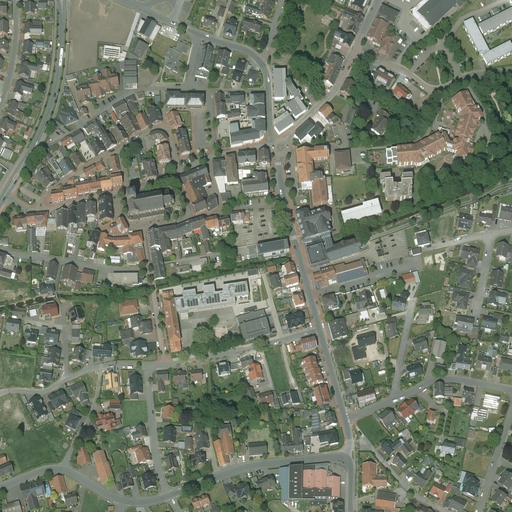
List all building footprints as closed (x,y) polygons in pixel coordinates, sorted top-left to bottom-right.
[(261,0),(259,0),(256,0),(256,2),(258,2),(258,4),(262,6),(261,8),(269,11),(272,3),(261,0)] [(351,0),(348,7),(362,13),(368,0),(351,0)] [(423,0),(422,1),(409,14),(427,32),(432,27),(457,5),(460,8),(467,2),(465,0),(423,0)] [(35,5),(25,5),(25,15),(33,15),(33,11),(35,11),(35,5)] [(249,8),(246,7),(244,15),(251,17),(252,14),(247,13),(249,8)] [(398,15),(381,7),(378,14),(378,15),(387,19),(385,22),(390,24),(393,25),(398,15)] [(269,11),(261,8),(260,11),(249,8),(247,13),(252,14),(258,16),(267,19),(269,11)] [(354,15),(345,10),(342,17),(351,21),(354,15)] [(505,13),(476,28),(477,30),(479,29),(483,36),(487,34),(486,33),(489,32),(489,33),(493,31),(492,30),(495,28),(495,30),(499,28),(498,27),(501,25),(502,27),(505,25),(505,23),(507,22),(508,23),(511,22),(511,20),(511,19),(511,12),(511,10),(505,13)] [(351,21),(347,31),(356,36),(364,19),(354,15),(351,21)] [(378,15),(366,39),(373,42),(372,44),(380,48),(382,44),(380,43),(386,32),(390,24),(385,22),(387,19),(378,15)] [(217,23),(206,18),(202,27),(207,29),(208,28),(214,31),(217,23)] [(476,28),(472,20),(464,24),(464,25),(463,26),(464,25),(466,28),(464,29),(467,33),(468,33),(469,35),(468,36),(470,40),(471,39),(473,41),(471,42),(473,46),(475,45),(476,48),(474,48),(476,52),(478,51),(481,57),(480,57),(479,56),(480,57),(479,58),(479,59),(480,60),(481,60),(481,61),(482,61),(481,59),(483,59),(487,66),(491,64),(490,63),(493,62),(493,63),(497,61),(496,60),(499,59),(500,60),(503,58),(503,57),(505,55),(506,57),(510,55),(509,53),(511,51),(511,48),(509,43),(489,54),(488,52),(477,30),(476,28)] [(147,21),(145,24),(141,22),(136,34),(153,43),(161,29),(147,21)] [(245,22),(244,22),(242,29),(241,32),(247,33),(247,31),(249,23),(245,22)] [(261,26),(250,22),(249,23),(247,31),(259,34),(261,26)] [(32,25),(25,25),(25,30),(24,35),(29,35),(41,36),(41,30),(33,30),(33,25),(32,25)] [(227,25),(226,25),(224,35),(234,37),(237,28),(231,27),(227,25)] [(344,36),(336,32),(334,38),(341,41),(344,36)] [(395,38),(385,34),(380,43),(382,44),(378,52),(385,55),(388,54),(395,38)] [(354,41),(344,36),(341,41),(340,45),(350,50),(354,41)] [(148,47),(137,41),(130,54),(141,60),(148,47)] [(173,51),(170,49),(165,58),(168,60),(165,67),(177,74),(182,65),(177,62),(182,53),(186,56),(190,49),(180,43),(176,50),(175,49),(173,49),(173,51)] [(32,45),(24,44),(23,49),(22,54),(31,55),(32,45)] [(120,48),(104,46),(103,59),(107,60),(108,57),(118,58),(120,48)] [(212,49),(204,48),(201,62),(209,64),(212,49)] [(229,55),(219,53),(216,66),(223,68),(225,69),(226,66),(229,55)] [(341,58),(332,54),(327,65),(330,66),(339,70),(342,64),(341,62),(342,59),(341,58)] [(239,61),(235,71),(243,73),(244,70),(246,63),(243,62),(243,63),(239,61)] [(136,62),(124,63),(125,90),(137,89),(136,67),(136,62)] [(209,64),(201,62),(199,70),(208,72),(210,64),(209,64)] [(31,66),(21,64),(20,72),(19,76),(21,76),(29,78),(30,78),(31,72),(37,73),(38,69),(42,70),(43,66),(36,64),(35,67),(31,67),(31,66)] [(226,66),(225,69),(223,68),(222,72),(222,71),(221,75),(227,77),(230,67),(226,66)] [(339,70),(330,66),(325,78),(322,83),(332,87),(340,71),(339,70)] [(105,74),(102,75),(103,78),(101,78),(101,77),(98,78),(97,76),(93,77),(94,82),(88,83),(89,87),(90,94),(96,93),(97,98),(102,98),(101,95),(104,95),(103,91),(105,90),(106,92),(109,92),(109,94),(114,93),(113,88),(119,87),(116,75),(111,76),(109,71),(105,72),(105,74)] [(243,73),(235,71),(232,80),(237,82),(239,83),(241,76),(243,73)] [(258,74),(249,71),(248,75),(246,83),(254,86),(258,74)] [(274,101),(286,101),(286,89),(287,89),(287,85),(286,85),(285,73),(273,73),(274,101)] [(74,74),(66,77),(67,82),(76,80),(74,74)] [(356,85),(345,80),(339,92),(350,97),(356,85)] [(26,86),(17,83),(13,94),(14,94),(22,97),(23,92),(31,95),(33,89),(26,86)] [(89,87),(81,88),(81,87),(76,88),(78,101),(81,100),(82,104),(89,103),(88,99),(91,98),(90,94),(89,87)] [(412,96),(399,87),(393,94),(404,102),(407,99),(409,100),(412,96)] [(291,116),(289,117),(290,119),(292,118),(295,122),(307,113),(300,103),(302,102),(298,96),(299,95),(298,94),(297,95),(292,88),(287,91),(291,98),(290,99),(291,101),(293,100),(295,102),(287,108),(289,111),(288,112),(291,116)] [(467,93),(452,100),(460,116),(460,120),(455,137),(459,138),(469,142),(471,142),(478,120),(480,120),(481,116),(479,113),(477,113),(467,93)] [(183,97),(179,97),(179,95),(178,95),(175,95),(175,94),(174,95),(171,95),(171,94),(171,95),(170,95),(167,95),(167,94),(166,94),(166,95),(167,96),(167,98),(166,99),(166,102),(166,103),(167,103),(167,106),(166,106),(166,107),(167,107),(167,106),(170,106),(170,107),(171,107),(171,106),(174,106),(174,107),(175,107),(175,106),(178,106),(178,107),(179,107),(182,107),(183,107),(186,107),(186,109),(187,109),(187,108),(187,107),(190,108),(190,109),(191,109),(191,108),(192,108),(194,108),(195,108),(195,109),(195,108),(198,108),(198,109),(199,109),(199,108),(202,108),(203,109),(203,108),(204,108),(203,108),(202,107),(202,105),(203,104),(203,99),(203,98),(203,99),(200,98),(200,97),(199,97),(198,98),(196,98),(195,97),(194,98),(192,98),(191,97),(190,98),(188,98),(187,97),(186,98),(184,98),(183,97),(183,96),(183,97)] [(224,95),(215,95),(215,104),(217,104),(217,105),(224,105),(224,95)] [(243,95),(230,95),(230,98),(230,104),(231,104),(243,104),(243,95)] [(133,97),(125,100),(132,114),(137,111),(132,104),(135,102),(133,97)] [(249,98),(250,108),(264,107),(264,97),(249,98)] [(429,98),(424,104),(427,107),(432,101),(429,98)] [(18,106),(11,102),(6,115),(15,119),(20,121),(23,114),(16,111),(18,106)] [(69,104),(71,108),(72,107),(74,111),(78,110),(74,102),(69,104)] [(123,102),(112,108),(117,117),(126,112),(129,110),(129,109),(127,110),(123,102)] [(217,105),(216,106),(217,119),(225,117),(224,105),(217,105)] [(60,116),(65,127),(78,121),(74,111),(72,107),(71,108),(62,112),(63,115),(60,116)] [(325,108),(318,114),(318,115),(325,121),(331,115),(332,113),(325,107),(325,108)] [(157,108),(146,111),(151,126),(161,123),(157,108)] [(355,112),(349,108),(344,124),(350,127),(355,112)] [(85,109),(79,112),(81,117),(88,114),(85,109)] [(247,110),(247,121),(265,121),(264,109),(247,110)] [(292,124),(285,114),(284,111),(278,115),(279,118),(276,120),(280,125),(279,126),(277,123),(274,125),(274,129),(279,136),(293,126),(292,124)] [(390,118),(380,111),(377,116),(379,118),(386,123),(390,118)] [(119,121),(114,113),(111,115),(116,123),(119,121)] [(177,113),(166,117),(171,130),(182,127),(177,113)] [(128,117),(120,122),(130,138),(140,131),(132,115),(128,117)] [(144,115),(135,119),(141,131),(150,126),(144,115)] [(334,119),(331,115),(325,121),(329,125),(331,123),(333,125),(341,122),(336,117),(334,119)] [(101,116),(90,123),(95,130),(101,140),(107,137),(101,127),(105,123),(103,119),(101,116)] [(379,118),(370,130),(380,138),(389,125),(386,123),(379,118)] [(3,121),(2,120),(1,124),(0,127),(0,130),(3,132),(2,134),(5,136),(8,130),(13,132),(16,126),(13,125),(3,121)] [(61,125),(54,121),(52,126),(58,130),(61,125)] [(90,123),(83,129),(88,135),(95,130),(90,123)] [(265,123),(251,124),(251,132),(265,132),(265,123)] [(308,125),(294,138),(300,144),(314,131),(308,125)] [(239,126),(229,128),(230,137),(241,134),(239,126)] [(30,138),(33,129),(28,127),(24,136),(30,138)] [(121,128),(118,130),(117,128),(114,129),(115,131),(111,133),(118,144),(128,139),(121,128)] [(449,131),(440,128),(439,129),(437,136),(438,135),(440,138),(444,136),(447,140),(449,131)] [(84,139),(80,131),(69,137),(72,142),(74,145),(84,139)] [(185,132),(175,134),(176,138),(177,138),(178,143),(187,141),(185,132)] [(251,132),(241,134),(243,145),(253,143),(253,142),(251,132)] [(265,132),(251,132),(253,142),(253,143),(260,142),(259,141),(260,141),(262,141),(263,140),(263,139),(264,138),(264,137),(264,135),(265,135),(265,132)] [(160,134),(159,134),(157,133),(156,134),(153,134),(149,136),(152,143),(154,142),(155,144),(160,143),(167,141),(166,140),(166,139),(166,138),(165,137),(164,136),(163,136),(163,135),(162,135),(161,134),(160,134)] [(241,134),(230,137),(231,149),(243,147),(241,134)] [(107,137),(101,140),(107,151),(116,146),(114,142),(114,141),(113,139),(112,139),(110,135),(107,137)] [(437,136),(415,148),(396,150),(396,151),(385,152),(387,166),(397,165),(397,166),(415,165),(416,167),(420,166),(423,164),(423,162),(446,151),(440,138),(438,135),(437,136)] [(152,143),(149,136),(144,139),(148,150),(155,147),(155,144),(154,142),(152,143)] [(444,136),(440,138),(446,151),(454,153),(455,156),(452,157),(456,165),(465,160),(463,158),(466,157),(467,154),(472,155),(474,148),(471,148),(472,145),(469,144),(469,142),(459,138),(458,143),(457,144),(457,142),(453,144),(454,146),(453,146),(449,144),(447,140),(444,136)] [(69,137),(60,142),(63,148),(66,146),(68,150),(76,146),(74,145),(72,142),(69,137)] [(99,141),(95,143),(95,142),(90,145),(97,156),(105,152),(99,141)] [(187,141),(178,143),(181,156),(190,154),(187,141)] [(142,164),(137,143),(134,144),(136,153),(137,156),(140,170),(142,182),(145,181),(142,164)] [(167,147),(156,149),(158,164),(170,162),(167,147)] [(10,152),(1,148),(0,149),(0,157),(6,161),(10,152)] [(68,159),(61,148),(58,149),(65,161),(64,160),(67,158),(68,160),(68,159)] [(310,152),(296,153),(299,187),(300,187),(300,191),(312,189),(313,206),(320,206),(320,205),(327,205),(327,203),(325,188),(324,181),(324,180),(322,180),(321,177),(313,178),(312,170),(312,165),(311,162),(328,160),(327,149),(323,150),(323,151),(310,152)] [(46,151),(42,155),(48,162),(52,158),(46,151)] [(84,164),(77,152),(74,153),(75,156),(71,158),(77,168),(84,164)] [(268,152),(257,154),(258,154),(259,168),(266,168),(270,168),(269,156),(268,152)] [(254,153),(237,156),(238,167),(255,165),(254,153)] [(348,153),(334,154),(336,173),(350,171),(348,153)] [(117,157),(110,158),(113,173),(120,172),(117,157)] [(234,157),(225,159),(225,160),(225,167),(225,169),(226,169),(226,173),(225,173),(225,175),(226,175),(227,177),(227,186),(238,185),(236,167),(235,167),(234,157)] [(68,160),(67,158),(64,160),(65,161),(59,164),(65,176),(74,171),(68,160)] [(221,161),(217,162),(217,163),(212,163),(214,179),(215,179),(224,178),(227,177),(226,175),(225,175),(225,173),(226,173),(226,169),(225,169),(225,167),(225,160),(221,161)] [(62,173),(55,162),(52,164),(58,175),(62,173)] [(153,162),(142,164),(145,181),(157,179),(153,162)] [(42,163),(38,166),(33,171),(36,174),(41,170),(43,173),(44,172),(45,172),(47,170),(48,169),(42,163)] [(101,163),(94,167),(98,173),(104,169),(101,163)] [(204,168),(195,172),(199,181),(208,177),(204,168)] [(91,169),(84,173),(87,179),(92,178),(94,176),(95,174),(91,169)] [(45,172),(44,172),(43,173),(37,178),(46,189),(54,183),(49,177),(45,172)] [(195,172),(179,178),(184,188),(184,187),(193,183),(199,181),(195,172)] [(254,182),(241,184),(243,198),(263,196),(263,195),(268,195),(266,176),(260,176),(260,177),(257,177),(258,175),(252,175),(252,180),(254,180),(254,182)] [(120,176),(110,178),(110,179),(112,188),(122,186),(120,176)] [(401,188),(392,189),(392,183),(390,183),(389,177),(379,178),(380,182),(381,182),(382,190),(384,190),(385,199),(386,199),(387,202),(396,201),(396,202),(408,201),(408,199),(411,199),(410,190),(411,190),(410,181),(412,181),(411,176),(401,177),(402,184),(400,184),(401,188)] [(208,177),(199,181),(202,188),(207,186),(211,184),(208,177)] [(95,181),(92,182),(92,178),(87,179),(88,184),(90,193),(101,191),(99,182),(99,181),(99,178),(96,178),(95,181)] [(224,178),(215,179),(222,203),(225,203),(231,202),(230,193),(223,194),(222,189),(225,188),(224,178)] [(99,181),(99,182),(101,191),(112,189),(112,188),(110,179),(99,181)] [(193,183),(184,187),(192,205),(201,201),(193,183)] [(72,188),(62,190),(62,192),(64,200),(77,198),(77,196),(76,187),(75,186),(75,184),(72,184),(72,188)] [(79,185),(75,186),(76,187),(77,196),(90,193),(88,184),(79,185)] [(164,192),(163,192),(164,192),(160,193),(159,192),(159,193),(159,195),(155,195),(154,194),(153,194),(154,196),(149,197),(148,195),(147,196),(147,197),(142,198),(142,197),(141,197),(141,198),(135,199),(134,195),(126,197),(130,217),(128,218),(128,220),(129,221),(131,221),(163,215),(164,217),(171,216),(169,209),(170,208),(171,208),(170,207),(171,207),(171,206),(172,203),(174,203),(173,203),(172,199),(173,199),(173,198),(172,199),(169,197),(169,196),(168,192),(169,191),(168,191),(168,192),(164,192)] [(57,193),(50,195),(52,204),(64,202),(64,200),(62,192),(57,193)] [(214,196),(207,200),(206,199),(202,200),(207,210),(208,213),(218,207),(214,196)] [(110,200),(98,201),(100,222),(112,221),(110,200)] [(192,205),(191,205),(195,215),(207,210),(202,200),(201,201),(192,205)] [(95,203),(86,205),(86,206),(86,218),(95,218),(95,203)] [(364,210),(341,216),(344,226),(380,215),(377,203),(363,207),(364,210)] [(83,206),(80,206),(80,207),(77,207),(77,208),(77,229),(77,230),(76,235),(76,236),(82,236),(86,224),(86,218),(86,206),(83,206)] [(77,208),(68,210),(68,214),(68,226),(71,226),(77,229),(77,208)] [(511,213),(511,210),(501,208),(499,220),(510,222),(511,214),(511,213)] [(67,211),(57,213),(56,220),(55,220),(55,225),(47,224),(46,229),(46,230),(55,231),(55,229),(67,230),(67,211)] [(324,211),(308,216),(307,212),(295,215),(307,256),(321,252),(320,252),(333,248),(329,234),(330,234),(327,223),(329,222),(330,221),(328,213),(327,213),(327,214),(325,215),(324,211)] [(230,214),(231,222),(244,221),(243,212),(230,214)] [(36,226),(36,238),(43,238),(43,233),(43,232),(43,229),(46,229),(47,224),(48,214),(35,216),(36,226)] [(485,216),(479,215),(477,224),(489,227),(490,221),(491,222),(492,216),(491,216),(486,215),(485,216)] [(35,216),(25,217),(26,219),(27,227),(36,226),(35,216)] [(470,218),(459,216),(458,223),(459,223),(459,228),(465,229),(465,230),(469,230),(472,219),(472,218),(470,218)] [(216,218),(204,221),(206,228),(207,231),(213,230),(218,229),(218,230),(219,230),(222,230),(223,233),(227,233),(226,229),(230,228),(228,219),(217,221),(216,218)] [(22,219),(17,219),(17,220),(13,220),(14,228),(18,228),(18,230),(23,230),(23,229),(26,228),(26,232),(27,232),(27,227),(26,219),(22,219)] [(203,219),(189,223),(192,233),(201,230),(206,228),(204,221),(203,219)] [(122,220),(116,224),(117,226),(115,227),(114,226),(109,228),(109,230),(113,236),(114,237),(119,235),(118,233),(120,232),(121,235),(128,231),(122,220)] [(189,223),(180,226),(181,227),(176,229),(176,228),(175,229),(177,241),(181,239),(180,237),(189,234),(192,233),(189,223)] [(36,226),(27,227),(27,232),(27,235),(29,235),(29,247),(32,247),(35,246),(36,238),(36,226)] [(206,228),(201,230),(202,232),(201,233),(203,242),(209,241),(207,232),(207,231),(206,228)] [(175,229),(158,232),(162,254),(170,252),(168,240),(176,239),(175,229)] [(157,232),(147,233),(150,250),(156,249),(160,249),(157,232)] [(100,235),(93,233),(88,243),(97,246),(100,235)] [(129,240),(113,241),(107,239),(107,237),(101,236),(98,251),(104,252),(105,247),(113,248),(123,248),(123,255),(127,255),(128,264),(133,264),(138,263),(138,264),(145,263),(143,249),(142,249),(142,245),(141,235),(128,237),(129,240)] [(427,235),(416,238),(418,247),(429,244),(427,235)] [(75,236),(69,236),(68,237),(67,243),(73,244),(74,238),(75,238),(75,236)] [(288,240),(254,247),(257,260),(291,253),(288,240)] [(357,240),(335,247),(339,260),(359,253),(358,249),(360,248),(357,240)] [(190,241),(183,242),(184,249),(191,248),(190,241)] [(209,241),(203,242),(206,255),(211,254),(209,241)] [(508,246),(498,245),(496,257),(505,259),(506,253),(508,246)] [(320,252),(321,252),(307,256),(306,257),(310,269),(323,265),(339,260),(335,247),(333,248),(320,252)] [(420,248),(411,251),(413,256),(422,254),(420,248)] [(156,249),(150,250),(152,264),(162,263),(160,250),(156,250),(156,249)] [(478,252),(463,249),(463,253),(462,253),(461,259),(468,260),(467,265),(475,267),(478,252)] [(6,257),(0,254),(0,275),(10,279),(12,273),(2,270),(3,265),(4,265),(6,257)] [(162,263),(152,264),(155,281),(164,279),(162,263)] [(343,265),(320,272),(320,271),(319,271),(319,272),(320,273),(322,282),(322,283),(328,282),(331,281),(332,283),(336,282),(336,285),(365,277),(361,263),(344,268),(343,265)] [(55,265),(49,264),(46,280),(55,282),(57,271),(53,270),(55,265)] [(293,264),(283,267),(286,277),(295,274),(293,264)] [(274,265),(264,269),(265,274),(276,271),(274,265)] [(77,270),(64,267),(61,281),(74,283),(75,281),(76,273),(77,270)] [(467,272),(459,270),(457,278),(461,279),(460,287),(469,289),(473,273),(467,272)] [(94,273),(84,271),(83,275),(82,282),(91,284),(94,273)] [(83,275),(76,273),(75,281),(81,283),(82,282),(83,275)] [(320,273),(312,275),(315,284),(319,283),(322,282),(320,273)] [(494,273),(493,273),(490,286),(499,287),(500,284),(502,284),(502,283),(501,283),(503,275),(494,273)] [(412,274),(401,277),(402,283),(414,280),(412,274)] [(136,275),(112,275),(113,285),(131,285),(131,283),(137,283),(136,275)] [(296,276),(283,280),(285,288),(286,288),(298,285),(296,276)] [(278,279),(274,280),(274,279),(269,280),(271,288),(272,287),(273,291),(275,290),(281,289),(278,281),(278,279)] [(174,300),(172,291),(161,293),(163,302),(162,302),(169,345),(170,345),(179,344),(181,343),(177,315),(236,306),(235,299),(249,297),(247,283),(221,287),(222,293),(215,295),(214,287),(203,289),(204,297),(196,298),(195,292),(182,294),(183,300),(174,301),(174,300)] [(44,287),(43,288),(44,291),(44,294),(48,294),(48,296),(52,296),(52,293),(54,293),(53,286),(44,287)] [(361,295),(360,295),(361,299),(355,300),(356,305),(357,305),(358,309),(366,307),(366,308),(368,308),(369,311),(379,308),(378,308),(377,308),(376,305),(374,304),(372,305),(369,293),(368,293),(361,295)] [(468,296),(460,294),(453,293),(452,302),(458,303),(457,309),(466,310),(467,302),(467,301),(468,296)] [(495,295),(490,293),(488,305),(493,306),(494,303),(498,304),(499,296),(499,295),(495,295)] [(301,295),(292,298),(295,308),(304,306),(301,295)] [(333,296),(322,299),(325,310),(331,308),(332,310),(338,308),(337,302),(335,303),(333,296)] [(136,301),(118,304),(120,317),(138,314),(136,301)] [(430,303),(422,304),(422,307),(419,307),(420,316),(418,316),(419,319),(417,319),(417,325),(426,324),(426,323),(428,322),(428,319),(428,318),(433,317),(433,310),(434,310),(434,305),(430,305),(430,303)] [(55,306),(42,308),(43,317),(50,315),(50,318),(58,316),(57,312),(56,312),(55,306)] [(79,310),(69,313),(72,324),(82,321),(81,321),(79,310),(80,310),(79,310)] [(253,312),(249,313),(249,314),(246,315),(237,318),(244,342),(270,334),(264,310),(253,313),(253,312)] [(301,314),(293,316),(296,328),(302,326),(301,325),(304,325),(304,324),(301,314)] [(357,314),(346,317),(347,323),(345,324),(343,324),(344,328),(349,327),(353,326),(352,323),(360,321),(358,314),(357,314)] [(205,316),(190,317),(191,332),(206,331),(205,316)] [(293,316),(285,318),(288,329),(291,328),(291,329),(296,328),(293,316)] [(473,321),(459,318),(456,317),(454,324),(458,324),(457,331),(462,332),(466,333),(466,331),(470,332),(471,332),(472,327),(473,321)] [(141,318),(131,319),(132,330),(134,331),(139,331),(139,334),(142,333),(142,335),(143,335),(152,334),(150,322),(141,323),(141,318)] [(395,319),(388,320),(389,326),(387,326),(386,327),(389,339),(398,336),(395,325),(396,324),(395,319)] [(496,321),(484,319),(482,327),(495,329),(496,321)] [(20,323),(8,321),(6,330),(18,332),(20,323)] [(344,321),(329,325),(334,341),(347,338),(345,332),(344,328),(343,324),(345,324),(344,321)] [(51,332),(47,331),(45,341),(50,342),(49,342),(53,343),(53,342),(58,343),(59,333),(55,332),(51,331),(51,332)] [(132,331),(125,332),(126,340),(132,339),(134,339),(132,331)] [(37,334),(27,332),(26,340),(36,342),(37,334)] [(372,335),(356,340),(359,349),(364,348),(365,350),(370,349),(370,346),(375,345),(372,335)] [(314,339),(300,343),(303,353),(317,349),(314,339)] [(424,339),(420,341),(412,344),(415,353),(421,351),(422,352),(422,350),(427,348),(424,339)] [(140,343),(134,344),(135,344),(133,345),(130,345),(131,354),(135,353),(136,358),(147,356),(145,343),(140,343)] [(445,345),(435,343),(432,359),(438,360),(442,361),(445,345)] [(179,344),(170,345),(171,353),(181,352),(179,344)] [(104,349),(94,348),(93,357),(103,358),(103,357),(104,349)] [(85,351),(75,349),(72,361),(82,363),(81,363),(83,355),(84,356),(85,351)] [(52,350),(49,350),(48,356),(59,358),(60,352),(52,350)] [(470,363),(462,362),(463,352),(458,352),(456,361),(455,365),(455,369),(469,371),(470,363)] [(59,358),(48,356),(47,364),(52,365),(58,366),(59,358)] [(250,358),(240,361),(240,363),(242,368),(242,370),(252,367),(253,367),(250,358)] [(491,361),(479,358),(478,363),(477,363),(476,369),(489,371),(491,361)] [(314,359),(302,362),(303,367),(302,367),(303,370),(304,370),(305,374),(306,374),(308,378),(306,379),(307,382),(308,381),(310,386),(321,382),(322,382),(322,380),(321,377),(320,377),(320,376),(320,375),(319,370),(318,370),(316,365),(315,365),(315,364),(316,364),(314,359)] [(442,361),(438,360),(437,364),(436,364),(434,371),(440,373),(444,374),(445,366),(442,365),(443,361),(442,361)] [(511,361),(501,360),(499,370),(511,372),(511,361)] [(225,364),(219,365),(216,366),(218,375),(221,374),(221,377),(227,375),(227,373),(230,373),(229,371),(228,366),(228,364),(225,364)] [(414,366),(408,369),(406,370),(407,374),(406,375),(408,380),(415,377),(422,374),(419,366),(416,367),(415,366),(414,366)] [(256,381),(252,367),(245,369),(248,378),(249,383),(256,381)] [(345,381),(351,379),(349,374),(348,369),(342,371),(345,381)] [(52,373),(41,371),(40,380),(51,382),(52,373)] [(359,371),(349,374),(351,379),(352,385),(362,382),(359,371)] [(201,372),(190,373),(191,381),(201,381),(202,381),(201,375),(201,372)] [(167,373),(156,374),(157,382),(158,382),(158,388),(163,387),(163,382),(168,381),(167,373)] [(181,373),(178,373),(178,374),(174,374),(174,379),(173,380),(173,382),(174,382),(174,385),(178,384),(178,385),(179,385),(180,385),(181,385),(181,384),(183,384),(185,384),(185,381),(185,379),(184,379),(183,373),(181,373)] [(116,376),(105,377),(107,391),(117,390),(118,390),(118,388),(117,379),(116,376)] [(136,378),(130,379),(130,383),(130,387),(142,386),(141,383),(140,378),(136,378)] [(82,384),(77,386),(77,387),(71,390),(73,396),(75,399),(79,397),(82,403),(88,401),(85,394),(86,394),(82,384)] [(142,386),(130,387),(130,391),(131,391),(131,394),(131,395),(137,394),(142,394),(141,389),(142,388),(142,386)] [(325,388),(314,391),(318,406),(330,403),(325,388)] [(473,391),(463,389),(461,398),(466,399),(465,405),(470,406),(473,391)] [(252,390),(244,392),(246,399),(254,397),(252,390)] [(372,390),(357,394),(358,399),(359,403),(360,403),(361,403),(361,404),(364,403),(375,400),(372,390)] [(62,392),(57,394),(55,395),(61,407),(64,406),(63,403),(66,402),(66,401),(65,398),(62,392)] [(270,393),(259,397),(261,406),(273,403),(272,400),(270,393)] [(299,404),(296,393),(281,397),(283,405),(289,404),(288,402),(291,401),(293,406),(299,404)] [(55,395),(53,395),(53,396),(48,398),(51,404),(53,408),(56,406),(57,409),(61,407),(55,395)] [(39,398),(29,403),(37,420),(47,416),(45,412),(46,412),(41,401),(40,402),(39,398)] [(493,400),(485,398),(484,403),(480,402),(478,416),(477,418),(484,419),(486,408),(496,410),(497,406),(498,406),(499,404),(498,404),(499,400),(493,399),(493,400)] [(5,405),(10,414),(22,409),(18,399),(5,405)] [(412,401),(408,404),(407,403),(404,406),(411,414),(418,409),(416,407),(412,401)] [(411,414),(404,406),(401,408),(401,409),(397,412),(402,418),(404,420),(408,417),(411,414)] [(174,409),(164,409),(163,419),(173,420),(174,409)] [(387,411),(383,414),(391,425),(392,424),(393,422),(395,421),(393,418),(387,411)] [(435,413),(429,411),(427,421),(429,421),(433,422),(435,413)] [(318,414),(311,415),(311,431),(311,433),(310,433),(310,434),(312,433),(318,432),(318,431),(321,430),(320,426),(318,414)] [(333,414),(324,416),(327,424),(320,426),(321,430),(323,430),(323,429),(325,428),(328,427),(336,425),(333,414)] [(383,414),(378,418),(380,420),(386,428),(388,426),(390,426),(391,425),(383,414)] [(111,415),(95,421),(98,429),(108,426),(111,432),(115,428),(114,424),(111,415)] [(74,419),(70,417),(70,418),(66,426),(75,431),(79,421),(74,419)] [(402,418),(399,421),(401,423),(404,427),(408,424),(407,424),(404,420),(402,418)] [(191,426),(182,425),(182,428),(173,427),(173,430),(175,430),(175,432),(191,433),(191,426)] [(144,427),(140,428),(136,429),(138,434),(137,434),(138,439),(146,437),(144,427)] [(229,427),(217,429),(218,439),(231,437),(229,427)] [(173,430),(164,429),(163,442),(174,443),(175,432),(175,430),(173,430)] [(470,430),(467,439),(474,440),(476,432),(470,430)] [(326,432),(318,433),(318,435),(318,437),(320,444),(330,442),(329,433),(326,434),(326,432)] [(334,432),(329,433),(330,442),(330,445),(338,444),(336,434),(334,434),(334,432)] [(206,435),(195,437),(197,451),(200,450),(208,449),(207,442),(209,441),(209,437),(206,437),(206,435)] [(300,435),(293,436),(294,444),(292,444),(292,453),(303,452),(302,443),(300,444),(300,435)] [(231,437),(218,439),(219,442),(213,443),(220,467),(229,465),(227,456),(234,455),(231,437)] [(288,438),(282,438),(283,454),(292,453),(292,444),(289,445),(288,438)] [(456,447),(464,449),(466,441),(454,439),(453,446),(456,447)] [(388,442),(381,448),(389,457),(396,451),(392,447),(388,442)] [(406,447),(402,442),(397,445),(400,448),(402,451),(406,447)] [(122,444),(119,449),(124,452),(127,446),(122,444)] [(259,444),(248,445),(249,456),(266,455),(265,444),(264,444),(259,444)] [(453,446),(443,444),(441,454),(454,456),(456,447),(453,446)] [(406,447),(402,451),(406,457),(411,453),(406,447)] [(85,448),(77,451),(79,458),(82,466),(90,463),(85,448)] [(142,451),(136,453),(139,464),(142,463),(143,464),(146,463),(146,462),(150,461),(146,450),(142,451)] [(178,452),(169,454),(170,458),(166,459),(168,471),(177,469),(174,458),(179,457),(178,452)] [(102,453),(93,456),(94,456),(96,462),(95,462),(97,467),(106,464),(102,453)] [(198,455),(190,459),(193,468),(205,463),(202,454),(201,454),(198,455)] [(406,464),(399,456),(393,462),(400,470),(406,464)] [(97,467),(96,467),(102,485),(107,484),(108,488),(115,486),(108,468),(110,467),(109,463),(97,467)] [(10,464),(0,468),(0,476),(1,477),(13,473),(10,464)] [(340,478),(328,478),(329,465),(289,468),(288,501),(313,502),(313,499),(326,499),(340,499),(340,478)] [(375,465),(362,465),(362,487),(375,488),(375,487),(375,478),(375,465)] [(426,471),(422,477),(418,474),(413,482),(420,486),(419,487),(422,489),(431,474),(426,471)] [(412,472),(409,474),(405,477),(408,480),(414,475),(412,472)] [(511,487),(511,477),(506,474),(499,484),(509,491),(511,487)] [(129,475),(120,478),(123,490),(133,487),(131,480),(129,475)] [(151,476),(143,479),(146,490),(154,488),(151,476)] [(63,477),(52,480),(53,484),(53,486),(56,496),(63,494),(66,493),(67,493),(63,477)] [(271,477),(256,484),(260,493),(270,488),(271,489),(271,488),(275,486),(271,477)] [(386,478),(375,478),(375,487),(386,488),(386,478)] [(465,479),(464,479),(462,484),(464,485),(463,488),(464,488),(463,493),(467,494),(467,495),(473,497),(476,490),(478,491),(479,487),(477,487),(478,483),(472,482),(465,479)] [(41,482),(33,485),(36,497),(45,495),(41,482)] [(33,485),(20,488),(24,501),(27,500),(35,497),(36,497),(33,485)] [(231,485),(224,488),(227,497),(234,494),(231,485)] [(246,485),(242,486),(241,485),(237,487),(238,488),(234,489),(238,498),(241,497),(242,498),(245,497),(245,496),(245,495),(249,494),(246,485)] [(445,490),(435,485),(431,494),(434,496),(437,498),(440,499),(444,492),(445,490)] [(507,497),(499,492),(492,502),(503,509),(506,505),(503,503),(507,497)] [(75,495),(70,496),(67,497),(64,498),(66,507),(77,504),(75,495)] [(210,505),(207,496),(199,499),(202,508),(210,505)] [(35,497),(27,500),(30,511),(31,511),(39,510),(35,497)] [(396,500),(377,497),(375,507),(376,507),(375,509),(380,510),(381,508),(394,510),(396,500)] [(460,501),(454,498),(449,508),(455,511),(460,501)] [(202,508),(199,499),(191,502),(194,511),(202,508)] [(416,504),(410,501),(407,506),(413,509),(416,504)] [(461,511),(466,504),(460,501),(455,511),(456,511),(461,511)] [(21,511),(19,502),(1,508),(2,511),(21,511)]
